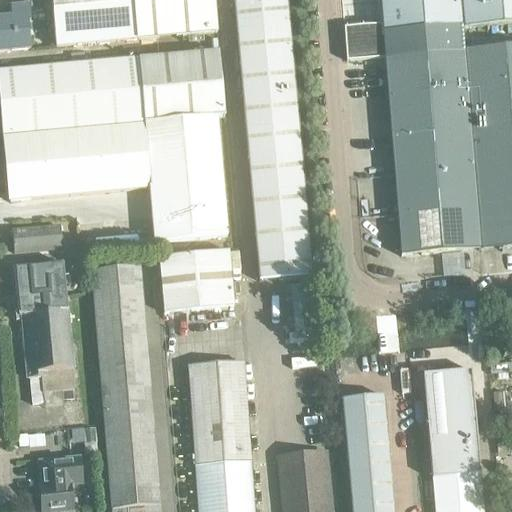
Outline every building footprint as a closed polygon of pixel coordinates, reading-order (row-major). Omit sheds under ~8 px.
[(52,0),(56,47),(138,40),(134,0),(52,0)] [(134,0),(138,40),(217,33),(214,0),(134,0)] [(241,66),(292,61),(286,0),(266,0),(235,3),(241,66)] [(381,0),(384,37),(464,30),(461,0),(381,0)] [(511,0),(461,0),(464,30),(511,26),(511,0)] [(0,53),(30,51),(27,21),(31,20),(30,6),(12,8),(13,16),(0,17),(0,53)] [(348,62),(385,59),(384,37),(384,27),(345,30),(348,62)] [(468,92),(511,88),(511,48),(465,52),(468,92)] [(388,99),(468,92),(465,52),(385,59),(388,99)] [(0,81),(4,138),(219,122),(226,121),(220,56),(0,72),(0,81)] [(249,157),(301,152),(292,61),(241,66),(249,157)] [(471,132),(511,128),(511,88),(468,92),(471,132)] [(392,138),(471,132),(468,92),(388,99),(392,138)] [(228,236),(219,122),(4,138),(9,201),(150,188),(154,242),(228,236)] [(475,172),(511,168),(511,128),(471,132),(475,172)] [(395,178),(475,172),(471,132),(392,138),(395,178)] [(261,283),(312,278),(301,152),(249,157),(261,283)] [(478,212),(511,208),(511,168),(475,172),(478,212)] [(398,218),(478,212),(475,172),(395,178),(398,218)] [(481,251),(511,248),(511,208),(478,212),(481,251)] [(402,258),(481,251),(478,212),(398,218),(402,258)] [(14,254),(61,251),(60,228),(12,231),(14,254)] [(165,314),(234,308),(229,252),(159,258),(165,314)] [(65,266),(15,270),(19,318),(23,318),(29,380),(30,380),(32,405),(45,404),(44,396),(63,394),(63,401),(74,400),(74,391),(75,391),(68,313),(70,313),(65,266)] [(112,511),(160,511),(142,269),(93,273),(112,511)] [(244,364),(188,367),(196,468),(252,464),(244,364)] [(485,511),(472,374),(424,378),(436,511),(485,511)] [(504,394),(493,395),(495,419),(506,418),(504,394)] [(393,511),(383,399),(343,402),(352,511),(393,511)] [(95,444),(97,444),(95,429),(94,430),(84,431),(86,445),(95,444)] [(283,511),(332,511),(327,456),(278,461),(283,511)] [(81,459),(41,463),(43,487),(39,487),(41,511),(60,511),(75,511),(72,484),(84,483),(81,459)] [(255,511),(252,464),(196,468),(198,511),(255,511)]
